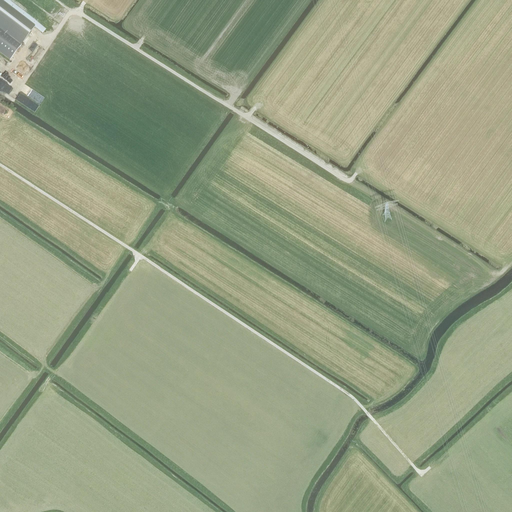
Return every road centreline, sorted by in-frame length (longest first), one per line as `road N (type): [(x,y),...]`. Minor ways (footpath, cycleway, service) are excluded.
road 1 (track): [(429,468),(421,475),(348,394),(0,164)]
road 2 (track): [(355,173),(344,179),(77,13),(66,17),(13,93),(0,84)]
